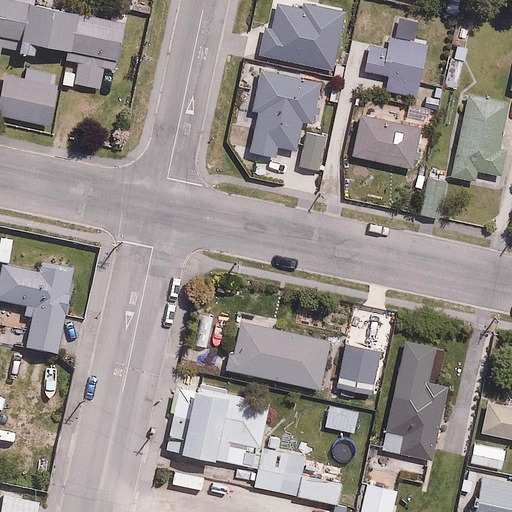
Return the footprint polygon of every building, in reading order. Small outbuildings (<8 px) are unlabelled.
[(0,0),(0,60),(4,44),(39,51),(41,42),(70,48),(69,57),(78,59),(74,81),(100,86),(104,64),(119,67),(129,21),(37,2),(37,0),(0,0)] [(366,33),(372,6),(355,2),(348,29),(366,33)] [(304,3),(303,9),(275,3),(271,26),(263,24),(256,59),(330,73),(343,11),(304,3)] [(369,33),(362,73),(384,77),(382,89),(415,94),(424,43),(369,33)] [(321,80),(258,67),(253,92),(244,90),(238,121),(251,124),(246,150),(275,156),(277,145),(295,148),(301,117),(313,119),(321,80)] [(60,86),(7,74),(0,107),(0,114),(51,126),(60,86)] [(504,104),(462,95),(446,173),(475,180),(477,171),(488,173),(486,182),(497,184),(504,150),(495,149),(504,104)] [(427,125),(359,103),(344,148),(411,171),(427,125)] [(323,129),(305,129),(304,165),(323,165),(323,129)] [(449,176),(426,170),(415,208),(439,215),(449,176)] [(23,316),(32,317),(26,349),(59,355),(75,270),(40,263),(38,274),(4,268),(0,290),(0,303),(24,308),(23,316)] [(240,319),(229,368),(317,388),(328,340),(240,319)] [(372,392),(379,350),(344,345),(338,387),(372,392)] [(429,358),(400,351),(378,442),(429,454),(445,387),(424,382),(429,358)] [(488,399),(479,429),(511,438),(511,381),(509,381),(502,404),(488,399)] [(269,402),(177,388),(167,453),(253,467),(251,483),(335,502),(341,465),(262,448),(269,402)] [(357,405),(328,400),(324,425),(353,430),(357,405)] [(508,446),(473,438),(468,459),(503,467),(508,446)] [(511,511),(511,482),(478,477),(472,511),(511,511)] [(391,511),(396,488),(363,482),(357,511),(391,511)] [(37,511),(39,492),(1,489),(0,505),(0,511),(37,511)]
